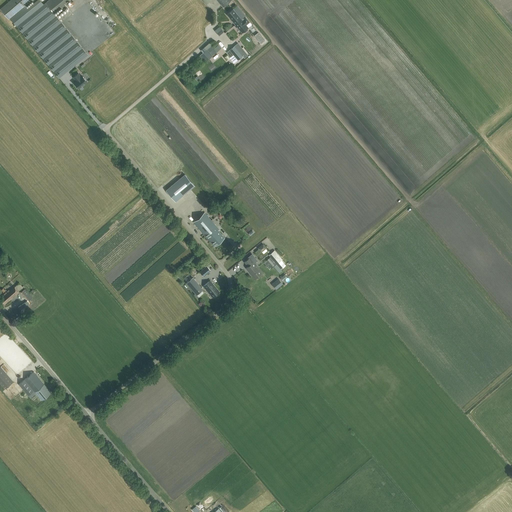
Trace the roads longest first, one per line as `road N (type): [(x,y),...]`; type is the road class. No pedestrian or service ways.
road 1 (unclassified): [(88,414),(228,297),(227,272),(111,132),(214,42)]
road 2 (track): [(239,0),(406,195)]
road 3 (unclassified): [(88,414),(0,311)]
road 4 (unclassified): [(170,511),(88,414)]
